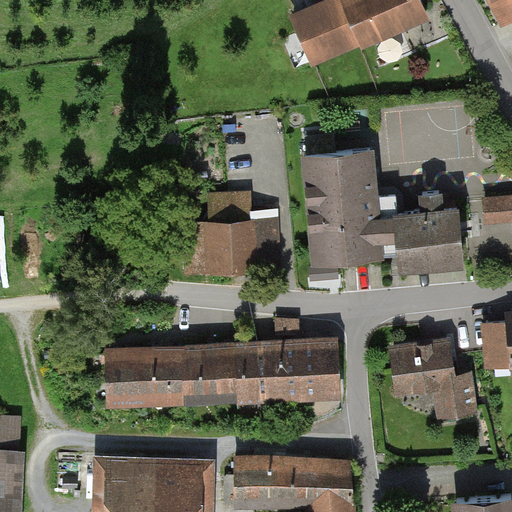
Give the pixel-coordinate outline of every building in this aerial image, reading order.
[(431,17),(423,0),(324,0),(293,14),(317,68),(431,17)] [(511,0),(489,0),(503,27),(511,22),(511,0)] [(376,150),(306,156),(315,262),(386,256),(385,243),(400,242),(403,273),(468,268),(463,211),(383,218),(376,150)] [(213,221),(204,222),(207,275),(281,272),(279,219),(254,220),(253,193),(212,194),(213,221)] [(511,195),(486,197),(489,227),(511,224),(511,195)] [(491,364),(511,362),(511,317),(487,320),(491,364)] [(454,338),(391,345),(397,394),(434,390),(437,416),(479,412),(474,372),(458,374),(454,338)] [(324,339),(105,348),(108,404),(327,395),(324,339)] [(27,511),(30,415),(0,414),(0,511),(27,511)] [(355,511),(351,460),(236,456),(237,473),(224,473),(225,501),(311,501),(309,511),(355,511)] [(198,511),(199,471),(111,470),(109,511),(97,511),(96,511),(198,511)] [(511,511),(511,499),(511,494),(457,500),(458,511),(511,511)]
